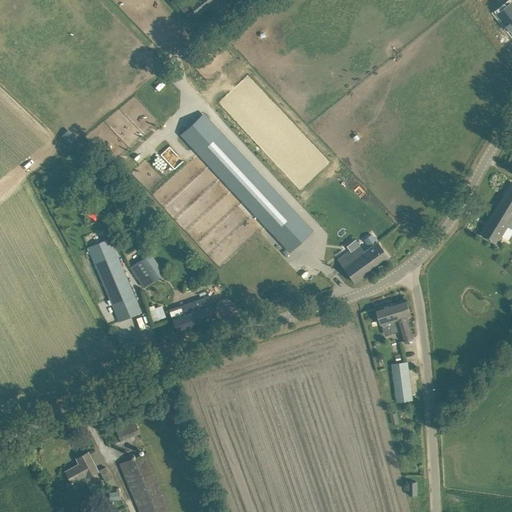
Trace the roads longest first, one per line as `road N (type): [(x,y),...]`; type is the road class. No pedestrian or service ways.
road 1 (unclassified): [(0,437),(171,350),(377,288),(408,268)]
road 2 (unclassified): [(435,511),(419,300),(408,268)]
road 3 (unclassified): [(408,268),(511,126)]
road 4 (unclassified): [(212,114),(182,77),(181,59),(247,0)]
